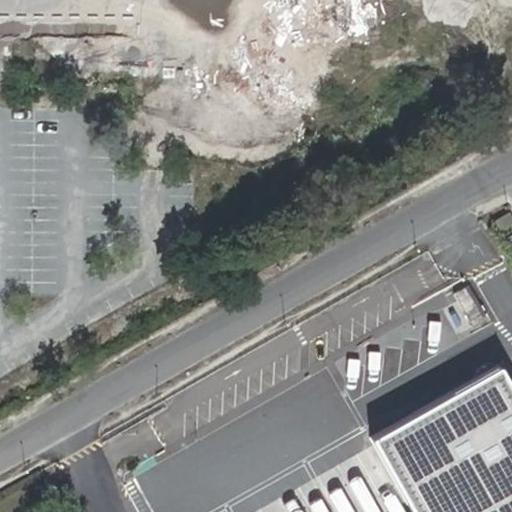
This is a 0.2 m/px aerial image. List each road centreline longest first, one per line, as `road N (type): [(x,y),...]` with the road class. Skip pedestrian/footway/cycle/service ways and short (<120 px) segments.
road 1 (residential): [(511,163),(0,452)]
road 2 (unknown): [(201,511),(229,489),(436,384),(511,361)]
